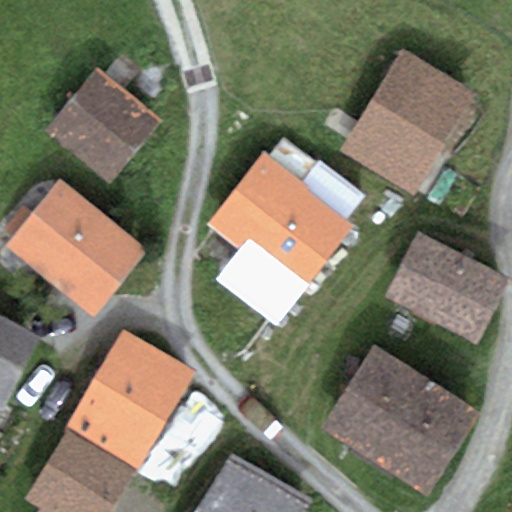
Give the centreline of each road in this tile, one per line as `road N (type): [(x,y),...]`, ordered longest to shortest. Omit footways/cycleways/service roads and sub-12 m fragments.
road 1 (track): [(353,511),(192,352),(175,309),(204,113),(172,0)]
road 2 (residential): [(451,511),(485,456),(511,352)]
